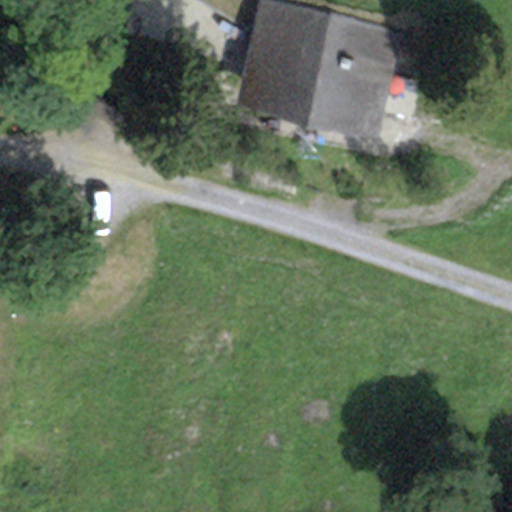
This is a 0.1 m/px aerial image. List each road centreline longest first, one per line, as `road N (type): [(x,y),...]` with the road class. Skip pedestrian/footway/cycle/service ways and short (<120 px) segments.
road 1 (track): [(182,189),(511,300)]
road 2 (track): [(182,189),(0,152)]
